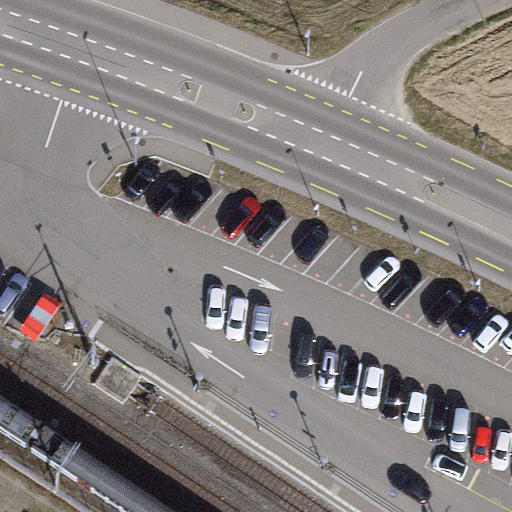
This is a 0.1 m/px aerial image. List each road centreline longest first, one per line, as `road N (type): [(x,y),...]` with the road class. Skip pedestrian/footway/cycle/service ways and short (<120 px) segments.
road 1 (primary): [(320,142),(0,20)]
road 2 (primary): [(320,142),(410,206),(511,253)]
road 3 (residential): [(320,142),(357,80),(389,49),(474,0)]
road 4 (primary): [(511,202),(440,168),(320,142)]
